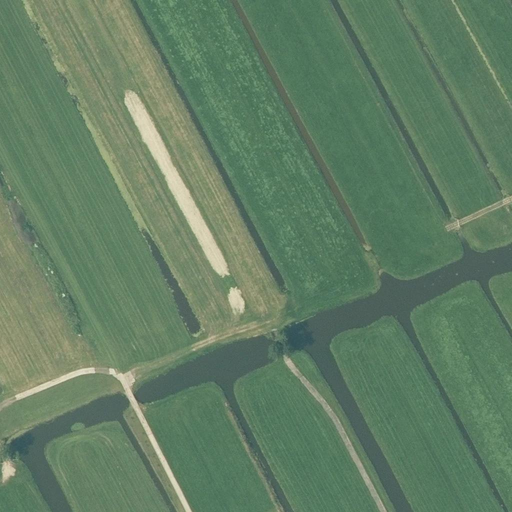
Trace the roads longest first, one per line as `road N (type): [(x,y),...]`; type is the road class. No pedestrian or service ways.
road 1 (track): [(383,511),(334,419),(282,354),(253,258),(119,0)]
road 2 (track): [(189,511),(117,374),(81,372),(0,407)]
